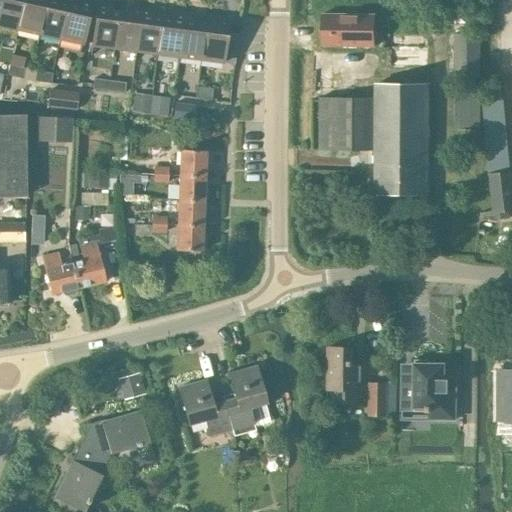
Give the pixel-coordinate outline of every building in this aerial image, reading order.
[(0,38),(14,41),(16,30),(23,0),(0,0),(0,2),(0,38)] [(23,0),(16,30),(38,35),(45,0),(23,0)] [(45,0),(38,35),(59,40),(68,3),(56,0),(45,0)] [(78,0),(78,5),(68,3),(59,40),(80,44),(90,2),(79,0),(78,0)] [(90,46),(112,49),(117,12),(106,11),(106,4),(96,3),(90,46)] [(134,51),(140,9),(131,8),(130,14),(117,12),(112,49),(134,51)] [(156,54),(161,17),(149,16),(149,10),(140,9),(134,51),(156,54)] [(480,11),(455,12),(455,32),(480,32),(480,11)] [(178,57),(183,14),(176,13),(175,19),(161,17),(156,54),(178,57)] [(199,59),(204,22),(189,21),(189,15),(183,14),(178,57),(199,59)] [(416,14),(402,14),(402,43),(417,43),(416,14)] [(204,22),(199,59),(233,64),(237,34),(226,33),(227,21),(215,19),(212,23),(204,22)] [(376,19),(314,19),(317,46),(376,45),(376,19)] [(453,79),(480,79),(480,34),(452,34),(453,79)] [(427,67),(427,44),(391,44),(391,67),(427,67)] [(9,64),(7,74),(23,78),(25,68),(9,64)] [(36,71),(35,81),(50,83),(51,73),(36,71)] [(107,90),(108,80),(93,79),(92,88),(107,90)] [(108,80),(107,90),(125,92),(126,82),(108,80)] [(455,128),(480,128),(480,84),(455,84),(455,128)] [(374,194),(428,194),(428,85),(374,85),(374,98),(318,98),(319,150),(374,150),(374,194)] [(196,88),(195,98),(211,99),(212,89),(196,88)] [(78,92),(49,89),(47,105),(75,109),(78,92)] [(144,114),(149,114),(151,97),(151,96),(133,93),(131,112),(144,114)] [(149,114),(166,117),(169,98),(151,96),(151,97),(149,114)] [(175,103),(173,118),(193,120),(193,117),(195,106),(175,103)] [(40,119),(39,137),(67,138),(68,119),(40,119)] [(3,142),(3,180),(25,180),(25,142),(3,142)] [(178,175),(203,176),(204,151),(179,150),(178,175)] [(153,175),(167,175),(168,167),(155,166),(153,166),(153,175)] [(511,169),(509,170),(489,173),(487,173),(492,213),(511,210),(511,169)] [(88,189),(107,189),(107,174),(88,174),(88,189)] [(167,183),(167,175),(153,175),(152,183),(167,183)] [(203,176),(178,175),(177,200),(202,201),(203,176)] [(177,224),(201,225),(202,201),(177,200),(177,224)] [(75,206),(74,220),(87,220),(88,219),(88,207),(80,206),(76,206),(75,206)] [(32,216),(32,226),(43,227),(43,217),(32,216)] [(151,223),(166,224),(166,216),(152,216),(151,223)] [(0,222),(0,238),(8,239),(8,223),(0,222)] [(17,223),(8,223),(8,239),(17,239),(17,223)] [(165,232),(166,224),(151,223),(151,231),(165,232)] [(200,250),(201,225),(177,224),(176,249),(200,250)] [(98,233),(76,239),(78,243),(79,248),(96,244),(114,239),(117,238),(114,226),(97,230),(98,233)] [(71,263),(77,288),(105,281),(96,244),(79,248),(82,260),(71,263)] [(75,288),(77,288),(71,263),(60,265),(57,253),(41,257),(50,294),(62,291),(63,294),(65,296),(74,294),(76,291),(75,288)] [(338,390),(338,402),(364,403),(365,365),(348,364),(349,348),(327,348),(327,390),(338,390)] [(454,380),(444,380),(444,364),(429,364),(429,359),(415,359),(414,384),(402,384),(401,400),(414,401),(414,407),(427,407),(426,412),(429,412),(429,419),(455,420),(455,378),(454,378),(454,380)] [(511,363),(498,364),(498,421),(511,420),(511,363)] [(225,404),(232,428),(253,422),(254,426),(267,422),(268,419),(264,403),(265,403),(255,366),(227,374),(235,401),(225,404)] [(138,373),(118,379),(124,398),(143,393),(138,373)] [(209,435),(232,428),(225,404),(214,407),(204,380),(177,388),(188,424),(204,419),(209,435)] [(386,416),(387,384),(370,384),(370,416),(386,416)] [(107,457),(107,458),(109,453),(149,442),(140,413),(106,423),(105,420),(88,425),(79,443),(107,457)] [(107,457),(79,443),(71,460),(75,462),(56,499),(82,511),(100,475),(107,458),(107,457)]
